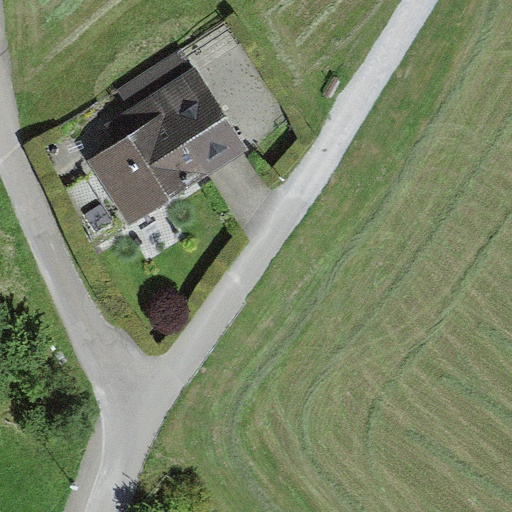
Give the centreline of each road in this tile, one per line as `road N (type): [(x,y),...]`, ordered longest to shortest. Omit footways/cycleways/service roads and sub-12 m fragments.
road 1 (residential): [(106,511),(143,408),(280,223)]
road 2 (residential): [(418,0),(280,223)]
